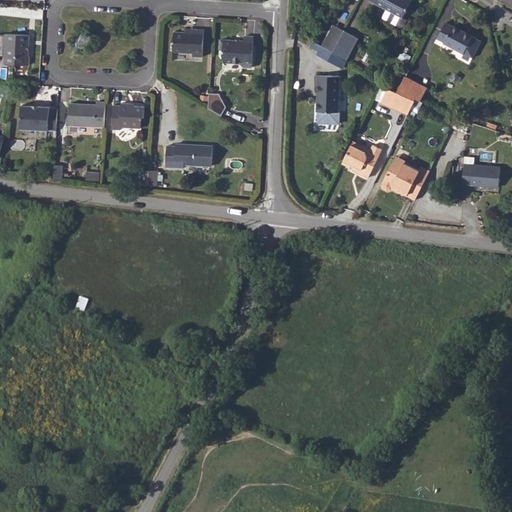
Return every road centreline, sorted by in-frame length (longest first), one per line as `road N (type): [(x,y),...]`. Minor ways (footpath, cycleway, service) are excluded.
road 1 (unclassified): [(272,219),(269,246),(214,384),(147,511)]
road 2 (residential): [(151,7),(65,1),(56,11),(53,68),(60,77),(133,83),(148,71)]
road 3 (tertiary): [(0,184),(245,215)]
road 4 (tertiary): [(272,219),(511,252)]
road 5 (unclassified): [(272,219),(280,13)]
road 6 (residential): [(280,13),(151,7)]
